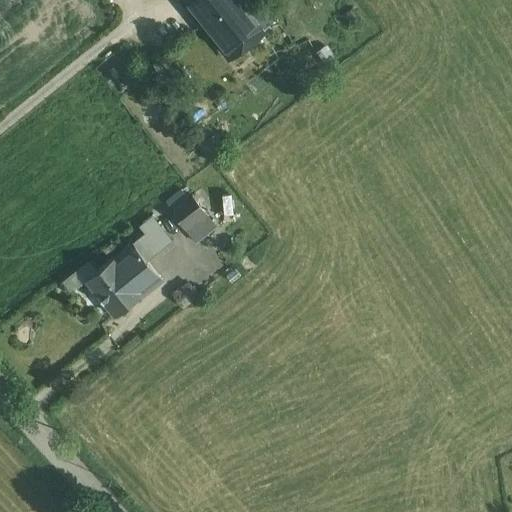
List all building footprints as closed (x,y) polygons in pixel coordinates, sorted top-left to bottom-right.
[(245,0),(183,0),(228,55),(265,25),(245,0)] [(191,193),(171,208),(187,228),(206,213),(191,193)] [(217,227),(206,213),(187,228),(197,242),(217,227)] [(172,241),(157,223),(145,232),(159,250),(172,241)] [(159,250),(145,232),(133,242),(147,260),(159,250)] [(133,242),(86,279),(114,314),(160,277),(147,260),(133,242)] [(186,305),(202,291),(190,278),(174,293),(186,305)]
